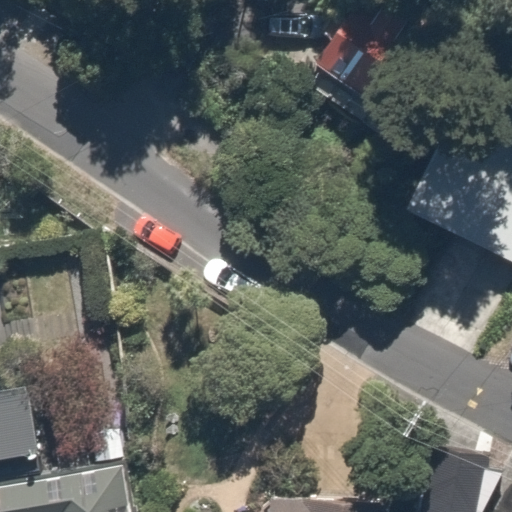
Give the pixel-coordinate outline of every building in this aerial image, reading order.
[(88,0),(31,0),(14,25),(91,76),(125,25),(88,0)] [(413,28),(368,0),(343,0),(307,58),(370,97),(413,28)] [(511,134),(441,103),(395,208),(511,259),(511,134)] [(0,467),(42,463),(32,383),(0,387),(0,467)] [(511,511),(511,453),(421,411),(386,488),(438,511),(511,511)] [(134,511),(122,423),(84,428),(89,465),(0,477),(0,511),(134,511)] [(384,511),(386,497),(270,485),(267,511),(384,511)]
